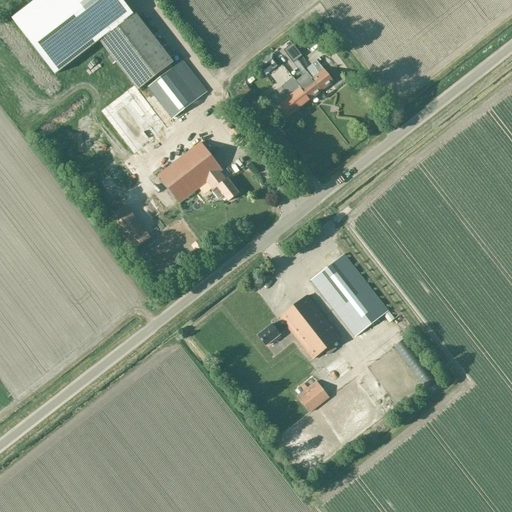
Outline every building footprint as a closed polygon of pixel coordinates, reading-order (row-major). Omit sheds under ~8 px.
[(121,0),(37,0),(14,19),(57,74),(100,40),(101,40),(133,15),(121,0)] [(157,81),(148,88),(172,119),(206,92),(182,61),(172,69),(170,66),(171,64),(133,15),(101,40),(112,55),(108,58),(113,65),(117,61),(139,90),(155,77),(157,81)] [(273,70),(280,65),(281,64),(273,53),(257,66),(262,72),(270,66),(273,70)] [(312,80),(321,92),(333,83),(315,60),(311,64),(319,74),(312,79),(312,80)] [(312,80),(312,79),(304,69),(299,72),(307,83),(300,88),(310,101),(321,92),(312,80)] [(310,101),(300,88),(292,78),(288,82),(296,92),(289,97),(298,110),(310,101)] [(247,101),(255,94),(247,84),(239,91),(240,93),(237,95),(239,98),(243,95),(247,101)] [(298,110),(289,97),(281,87),(277,90),(285,101),(277,107),(287,119),(298,110)] [(228,202),(238,194),(227,179),(225,181),(219,173),(221,171),(200,142),(157,175),(179,204),(206,183),(212,191),(218,199),(223,196),(228,202)] [(150,238),(125,206),(107,220),(132,253),(150,238)] [(355,338),(388,311),(344,254),(310,280),(355,338)] [(312,360),(340,337),(307,296),(279,318),(281,320),(273,327),(272,325),(257,336),(265,346),(280,335),(279,334),(286,328),(312,360)] [(387,316),(382,318),(386,326),(391,324),(387,316)] [(334,377),(345,369),(338,361),(328,369),(334,377)] [(309,413),(329,398),(316,381),(296,396),(309,413)]
